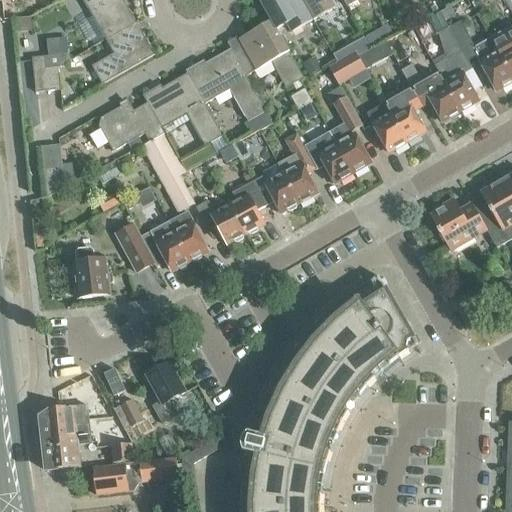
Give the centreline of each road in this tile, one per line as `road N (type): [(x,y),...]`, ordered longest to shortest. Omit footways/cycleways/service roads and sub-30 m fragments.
road 1 (residential): [(78,360),(180,306),(236,380),(286,320),(264,267),(379,210)]
road 2 (residential): [(35,137),(179,53),(186,35)]
road 3 (residential): [(459,373),(379,210)]
road 4 (secondary): [(18,511),(0,351)]
road 5 (residential): [(379,210),(511,134)]
road 6 (residential): [(465,511),(467,415),(459,373)]
